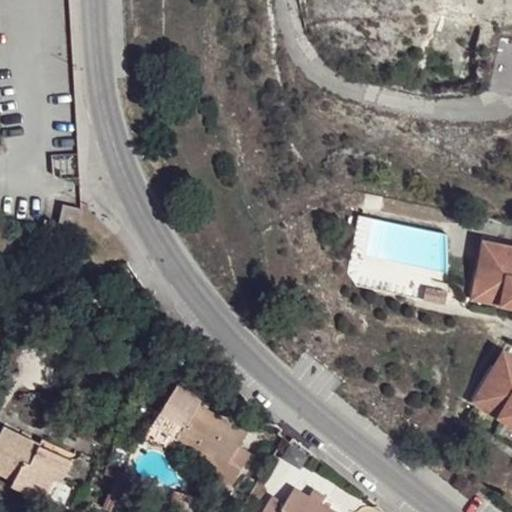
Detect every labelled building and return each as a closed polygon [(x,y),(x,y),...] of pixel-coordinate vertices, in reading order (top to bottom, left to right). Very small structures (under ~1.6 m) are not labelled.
[(93,217),(74,214),(71,236),(89,240),(93,217)] [(66,231),(54,229),(53,241),(63,243),(66,231)] [(484,246),(482,253),(500,256),(502,250),(484,246)] [(482,253),(474,298),(492,303),(491,309),(511,313),(511,251),(502,250),(500,256),(482,253)] [(443,309),(446,297),(424,293),(422,305),(443,309)] [(492,303),(474,298),(473,305),(491,309),(492,303)] [(511,360),(504,356),(501,362),(511,368),(511,360)] [(511,368),(501,362),(478,402),(492,410),(488,416),(511,431),(511,368)] [(163,401),(187,416),(234,445),(242,430),(219,416),(196,401),(198,397),(173,383),(163,401)] [(234,445),(187,416),(163,401),(157,412),(181,426),(174,438),(189,447),(221,466),(229,454),(234,445)] [(492,410),(478,402),(474,409),(488,416),(492,410)] [(51,477),(57,481),(70,455),(55,447),(40,440),(37,445),(1,427),(0,429),(0,475),(10,480),(7,488),(39,502),(51,477)] [(185,453),(217,472),(221,466),(189,447),(185,453)] [(243,460),(229,454),(221,466),(217,472),(213,479),(228,488),(243,460)] [(69,488),(57,481),(51,477),(39,502),(58,511),(69,488)] [(311,493),(295,483),(284,503),(271,495),(260,511),(341,511),(322,500),(311,493)] [(325,495),(313,489),(311,493),(322,500),(325,495)] [(183,511),(185,510),(169,499),(162,509),(166,511),(183,511)]
